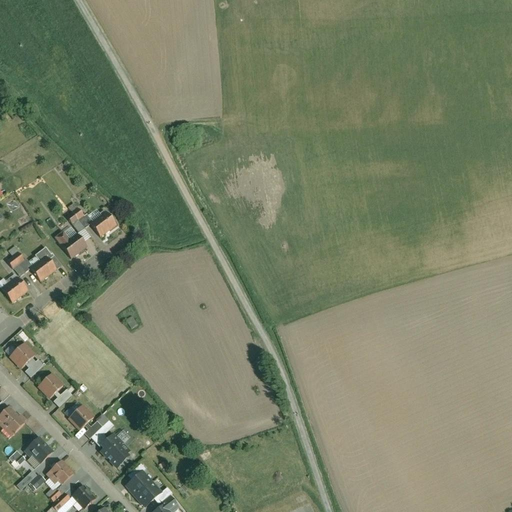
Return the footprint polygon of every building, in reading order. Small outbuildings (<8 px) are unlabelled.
[(77,221),(84,216),(74,203),(68,208),(77,221)] [(71,225),(77,221),(68,208),(62,212),(71,225)] [(90,225),(100,238),(116,226),(105,212),(93,222),(90,224),(90,225)] [(90,224),(93,222),(86,214),(84,216),(77,221),(84,230),(90,225),(90,224)] [(77,235),(84,230),(77,221),(71,225),(70,226),(77,235)] [(54,238),(71,260),(87,248),(77,235),(70,241),(63,232),(54,238)] [(31,271),(40,283),(56,271),(55,270),(48,261),(53,257),(51,254),(50,255),(45,249),(34,257),(39,263),(32,268),(30,269),(31,271)] [(18,253),(6,262),(12,270),(13,270),(19,266),(24,262),(18,253)] [(48,261),(55,270),(60,266),(53,257),(48,261)] [(19,266),(26,275),(31,271),(30,269),(32,268),(26,260),(24,262),(19,266)] [(26,275),(19,266),(13,270),(20,279),(26,275)] [(1,291),(12,305),(28,293),(17,279),(1,291)] [(8,359),(20,371),(25,366),(28,364),(34,357),(22,346),(8,359)] [(31,367),(28,364),(25,366),(28,370),(25,373),(30,379),(43,367),(38,361),(31,367)] [(50,376),(37,389),(48,400),(53,396),(56,393),(62,387),(50,376)] [(56,393),(53,396),(56,399),(52,403),(59,409),(71,397),(66,391),(60,397),(56,393)] [(82,407),(68,421),(79,432),(84,428),(87,425),(93,419),(82,407)] [(24,424),(7,409),(0,416),(0,430),(9,439),(24,424)] [(90,429),(87,425),(84,428),(87,431),(83,435),(89,441),(90,439),(102,428),(96,422),(90,429)] [(100,447),(107,440),(104,437),(114,427),(109,422),(102,428),(90,439),(99,448),(100,447)] [(100,454),(116,471),(129,458),(120,448),(123,446),(113,435),(107,440),(100,447),(103,451),(100,454)] [(23,453),(38,468),(51,456),(36,441),(23,453)] [(16,452),(8,460),(12,464),(14,461),(19,466),(25,461),(16,452)] [(74,475),(61,461),(45,476),(54,486),(57,483),(61,487),(74,475)] [(127,477),(131,482),(143,472),(145,470),(140,465),(127,477)] [(131,482),(125,488),(144,509),(153,500),(161,493),(143,472),(131,482)] [(45,482),(39,475),(29,484),(36,491),(45,482)] [(83,511),(95,500),(82,487),(70,498),(83,511)] [(161,493),(153,500),(159,507),(169,499),(172,496),(166,489),(161,493)] [(63,495),(51,507),(55,511),(58,511),(69,501),(63,495)] [(155,511),(173,511),(178,509),(169,499),(159,507),(158,508),(159,509),(155,511)]
